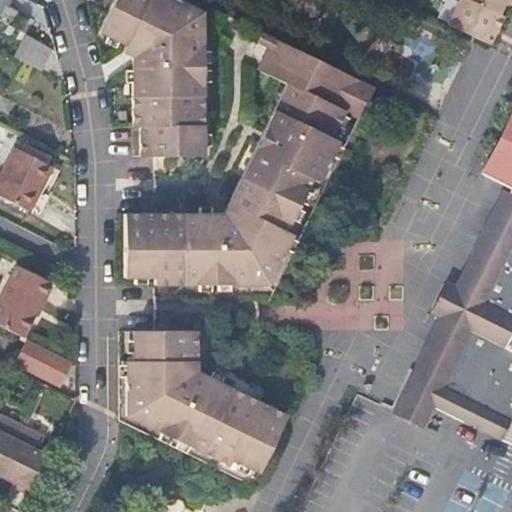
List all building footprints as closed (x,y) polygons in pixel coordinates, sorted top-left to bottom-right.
[(0,0),(0,18),(1,19),(10,0),(0,0)] [(107,0),(93,29),(120,42),(119,47),(127,53),(129,124),(134,124),(135,153),(201,152),(197,9),(179,0),(107,0)] [(467,0),(459,0),(448,24),(488,44),(502,16),(499,15),(467,0)] [(467,0),(499,15),(505,0),(467,0)] [(251,39),(263,44),(268,35),(255,29),(251,39)] [(368,89),(363,81),(268,35),(263,44),(252,68),(281,81),(219,209),(119,210),(120,275),(150,275),(150,283),(264,281),(287,232),(283,229),(309,176),(315,178),(333,138),(328,136),(342,108),(356,115),(368,89)] [(32,51),(25,62),(41,71),(48,59),(32,51)] [(511,118),(483,181),(499,189),(507,193),(511,195),(511,118)] [(11,151),(0,171),(0,199),(26,214),(38,191),(34,189),(46,168),(11,151)] [(499,189),(451,285),(460,289),(507,193),(499,189)] [(464,326),(444,318),(418,373),(511,418),(511,195),(507,193),(460,289),(479,299),(464,326)] [(14,270),(0,297),(0,329),(7,333),(21,340),(48,286),(14,270)] [(427,309),(437,314),(444,318),(464,326),(479,299),(460,289),(451,285),(441,280),(427,309)] [(417,354),(392,405),(390,409),(417,424),(429,400),(455,412),(511,440),(511,418),(418,373),(444,318),(437,314),(417,354)] [(257,468),(284,414),(192,368),(191,328),(129,328),(130,357),(124,358),(124,413),(225,463),(229,455),(257,468)] [(0,357),(45,380),(56,358),(21,340),(7,333),(0,349),(0,357)] [(0,466),(22,423),(0,413),(0,466)] [(0,472),(32,488),(49,453),(35,448),(43,432),(22,423),(0,466),(0,472)]
